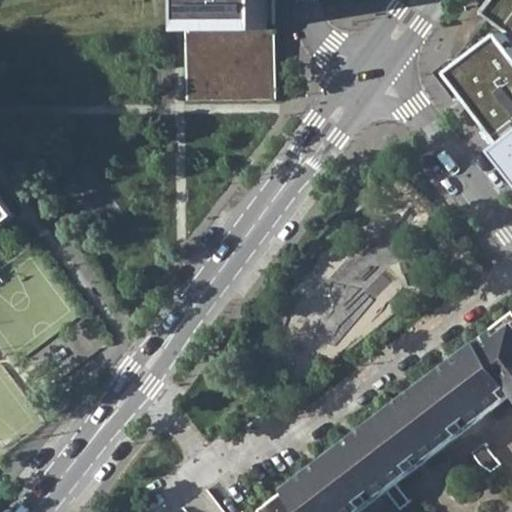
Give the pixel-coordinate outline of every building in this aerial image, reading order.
[(184,0),(185,31),(274,32),(273,0),(184,0)] [(491,17),(456,65),(511,136),(511,0),(497,0),(487,14),(491,17)] [(274,32),(185,31),(185,102),(274,101),(274,32)] [(0,228),(16,216),(0,194),(0,228)] [(355,511),(388,491),(402,510),(413,502),(399,482),(511,395),(511,318),(263,511),(262,511),(355,511)]
